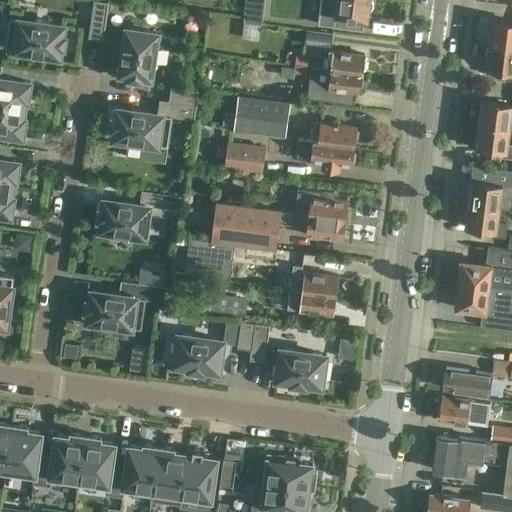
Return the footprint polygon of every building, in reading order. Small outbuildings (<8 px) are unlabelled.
[(108,2),(94,0),(88,37),(103,39),(108,2)] [(321,0),(319,25),(361,30),(363,20),(368,21),(369,11),(372,9),(373,2),(371,0),(321,0)] [(34,21),(9,18),(5,48),(60,56),(60,54),(62,54),(65,36),(63,36),(64,25),(49,23),(49,21),(35,19),(34,21)] [(511,22),(493,20),(492,30),(489,33),(488,40),(490,42),(490,44),(511,47),(511,22)] [(244,23),(242,37),(259,41),(261,27),(244,23)] [(157,48),(155,48),(157,33),(126,28),(120,74),(122,74),(122,76),(140,79),(140,76),(151,78),(153,63),(155,63),(157,48)] [(303,30),(301,43),(328,46),(330,34),(303,30)] [(511,47),(490,44),(489,46),(487,48),(486,56),(488,58),(487,68),(491,69),(490,74),(495,75),(494,77),(511,79),(511,47)] [(364,58),(365,54),(330,50),(327,69),(362,73),(363,70),(365,68),(366,61),(364,58)] [(296,55),(294,65),(307,66),(309,56),(296,55)] [(244,60),(239,89),(290,95),(293,74),(294,67),(244,60)] [(0,105),(24,109),(25,100),(27,100),(30,82),(0,78),(2,65),(0,64),(0,105)] [(306,75),(307,66),(294,65),(294,67),(293,74),(306,75)] [(362,76),(362,73),(327,69),(325,88),(360,92),(360,88),(363,86),(364,79),(362,76)] [(171,87),(169,101),(196,105),(198,91),(171,87)] [(271,134),(271,135),(283,137),(288,103),(239,96),(234,129),(271,134)] [(196,105),(169,101),(159,99),(157,113),(117,108),(117,110),(115,109),(112,128),(114,128),(113,138),(128,141),(128,143),(142,145),(143,143),(167,146),(172,116),(194,119),(196,105)] [(480,123),(479,125),(510,128),(511,111),(511,104),(483,101),(481,111),(479,113),(478,120),(480,123)] [(0,132),(22,136),(25,118),(23,117),(24,109),(0,105),(0,132)] [(356,129),(356,126),(316,121),(315,133),(320,133),(319,141),(354,146),(355,140),(357,138),(358,131),(356,129)] [(511,144),(508,144),(510,128),(479,125),(479,127),(476,129),(476,136),(478,139),(476,148),(494,151),(493,156),(511,158),(511,144)] [(353,152),(354,146),(319,141),(298,139),(296,159),(311,161),(322,162),(321,169),(341,172),(342,165),(351,166),(352,163),(354,161),(355,154),(353,152)] [(264,147),(229,142),(228,142),(225,166),(261,171),(264,147)] [(0,186),(12,188),(14,179),(16,179),(18,161),(0,158),(0,186)] [(469,192),(468,199),(470,202),(469,204),(499,208),(502,184),(472,180),(471,190),(469,192)] [(13,197),(11,197),(12,188),(0,186),(0,213),(11,215),(13,197)] [(344,220),(347,200),(333,198),(334,192),(299,188),(295,214),(344,220)] [(145,236),(149,206),(181,210),(183,196),(141,190),(139,204),(104,199),(104,201),(102,201),(99,219),(101,219),(100,230),(115,232),(115,234),(129,236),(130,234),(145,236)] [(285,212),(220,204),(217,203),(212,240),(275,248),(279,222),(283,223),(285,212)] [(498,223),(499,208),(469,204),(469,206),(466,208),(465,215),(467,218),(466,228),(483,230),(482,235),(506,238),(507,224),(498,223)] [(295,214),(285,212),(283,223),(304,226),(304,225),(309,225),(307,236),(342,240),(344,220),(295,214)] [(193,240),(181,239),(176,269),(189,271),(193,240)] [(213,253),(273,261),(275,249),(215,241),(213,253)] [(511,250),(507,250),(488,247),(485,264),(462,261),(461,271),(458,273),(457,280),(459,283),(459,285),(489,289),(506,291),(511,291),(511,250)] [(294,265),(292,278),(291,278),(290,288),(303,290),(335,294),(337,275),(302,270),(302,267),(303,266),(294,265)] [(0,325),(6,326),(14,276),(0,274),(0,325)] [(102,325),(116,327),(116,325),(141,329),(146,299),(168,302),(170,287),(121,280),(119,294),(91,290),(91,292),(89,292),(86,310),(88,310),(87,321),(102,323),(102,325)] [(511,291),(506,291),(489,289),(459,285),(459,287),(456,289),(455,296),(457,298),(456,308),(481,312),(480,324),(482,328),(511,331),(511,291)] [(333,314),(335,294),(303,290),(290,288),(289,299),(287,308),(300,310),(333,314)] [(245,299),(208,293),(206,311),(242,317),(245,299)] [(251,350),(255,323),(241,321),(237,348),(251,350)] [(264,361),(269,325),(255,323),(251,350),(250,359),(264,361)] [(174,364),(189,367),(189,369),(203,371),(204,369),(219,371),(223,340),(178,333),(178,339),(175,338),(172,359),(175,359),(174,364)] [(291,381),(291,383),(306,385),(306,383),(321,385),(322,380),(324,380),(327,360),(325,360),(326,355),(281,348),(276,379),(291,381)] [(511,362),(493,360),(492,373),(511,376),(511,362)] [(492,373),(446,367),(443,389),(476,393),(477,393),(489,394),(492,373)] [(442,396),(438,420),(487,427),(489,412),(468,410),(469,405),(486,407),(499,409),(500,401),(486,399),(470,397),(469,399),(442,396)] [(0,469),(6,470),(12,428),(12,424),(7,423),(0,422),(0,469)] [(28,426),(17,425),(12,424),(12,428),(6,470),(33,474),(35,474),(37,454),(39,454),(42,432),(27,430),(28,426)] [(491,439),(511,441),(511,427),(493,424),(491,439)] [(79,481),(85,439),(86,434),(81,434),(78,433),(70,432),(70,436),(55,434),(52,456),(39,454),(37,454),(35,474),(33,474),(32,484),(50,486),(51,481),(79,486),(80,481),(79,481)] [(101,437),(91,435),(86,434),(85,439),(79,481),(80,481),(106,485),(105,494),(123,497),(123,492),(122,492),(126,467),(125,467),(112,465),(115,443),(100,441),(101,437)] [(511,442),(484,439),(484,441),(458,438),(457,440),(436,437),(432,469),(464,473),(466,459),(492,462),(507,464),(503,494),(511,495),(511,442)] [(152,496),(158,449),(159,446),(154,445),(143,444),(143,447),(128,445),(125,467),(126,467),(122,492),(123,492),(151,496),(152,496)] [(187,453),(175,452),(174,452),(174,448),(167,447),(163,446),(159,446),(158,449),(152,496),(151,496),(150,501),(181,505),(182,496),(181,495),(187,453)] [(211,500),(217,458),(203,456),(203,451),(193,449),(192,454),(187,453),(181,495),(182,496),(211,500)] [(314,487),(316,469),(312,469),(313,463),(286,460),(287,456),(268,454),(264,480),(255,479),(255,480),(310,487),(314,487)] [(222,468),(219,484),(232,486),(236,460),(223,459),(222,468)] [(306,511),(310,487),(255,480),(250,511),(289,511),(290,509),(306,511)] [(482,492),(480,505),(497,507),(498,494),(482,492)] [(426,511),(466,511),(468,498),(429,493),(426,511)]
